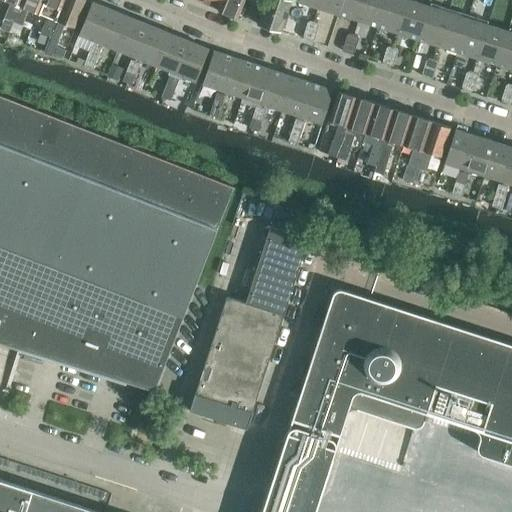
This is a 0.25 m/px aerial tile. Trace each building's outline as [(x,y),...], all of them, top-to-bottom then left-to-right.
[(2,17),(4,18),(0,26),(0,27),(8,31),(20,0),(5,0),(9,1),(2,17)] [(18,35),(22,25),(29,9),(37,12),(41,0),(20,0),(8,31),(18,35)] [(64,0),(41,0),(37,12),(46,16),(39,33),(49,37),(64,0)] [(53,54),(58,40),(59,41),(65,24),(75,28),(85,0),(64,0),(49,37),(50,37),(47,44),(46,44),(42,52),(44,53),(45,51),(53,54)] [(198,0),(198,2),(217,9),(220,0),(198,0)] [(220,0),(217,9),(223,12),(237,17),(244,0),(220,0)] [(264,0),(257,25),(280,32),(289,0),(264,0)] [(298,0),(297,2),(318,9),(320,0),(298,0)] [(320,0),(318,9),(338,15),(342,0),(320,0)] [(342,0),(338,15),(358,21),(364,0),(342,0)] [(364,0),(358,21),(377,27),(385,0),(364,0)] [(385,0),(377,27),(397,34),(407,0),(385,0)] [(427,6),(408,0),(407,0),(397,34),(417,40),(427,6)] [(111,10),(91,2),(78,35),(98,43),(111,10)] [(447,12),(427,6),(417,40),(437,46),(447,12)] [(98,43),(117,51),(130,17),(111,10),(98,43)] [(437,46),(456,52),(467,18),(447,12),(437,46)] [(117,51),(136,58),(149,25),(130,17),(117,51)] [(467,18),(456,52),(476,58),(487,25),(467,18)] [(306,29),(317,32),(319,25),(317,23),(310,21),(308,22),(306,29)] [(155,66),(169,32),(149,25),(136,58),(155,66)] [(476,58),(496,65),(506,31),(487,25),(476,58)] [(317,32),(306,29),(303,36),(304,38),(312,41),(315,39),(317,32)] [(496,65),(511,69),(511,32),(506,31),(496,65)] [(175,73),(188,40),(169,32),(155,66),(175,73)] [(50,37),(49,37),(39,33),(37,40),(46,44),(47,44),(50,37)] [(345,42),(356,45),(358,38),(357,36),(350,33),(347,35),(345,42)] [(194,81),(208,48),(188,40),(175,73),(194,81)] [(356,45),(345,42),(343,49),(344,51),(351,53),(354,52),(356,45)] [(88,55),(98,58),(102,47),(93,44),(88,55)] [(385,54),(396,57),(398,51),(396,48),(389,46),(387,47),(385,54)] [(201,83),(221,90),(232,57),(212,50),(201,83)] [(396,57),(385,54),(382,61),(384,64),(391,66),(394,64),(396,57)] [(98,58),(88,55),(84,66),(93,69),(98,58)] [(241,97),(252,64),(232,57),(221,90),(241,97)] [(424,67),(435,70),(437,63),(436,61),(429,58),(427,60),(424,67)] [(127,70),(136,74),(141,63),(131,59),(127,70)] [(261,104),(272,70),(252,64),(241,97),(261,104)] [(121,69),(112,66),(108,76),(116,79),(121,69)] [(435,70),(424,67),(422,73),(423,76),(431,78),(433,77),(435,70)] [(136,74),(127,70),(122,81),(132,85),(136,74)] [(272,70),(261,104),(280,110),(291,77),(272,70)] [(464,79),(475,83),(477,76),(476,73),(469,71),(466,72),(464,79)] [(166,86),(175,89),(179,79),(170,75),(166,86)] [(311,84),(291,77),(280,110),(300,117),(311,84)] [(475,83),(464,79),(462,86),(463,89),(470,91),(473,90),(475,83)] [(331,91),(311,84),(300,117),(320,124),(331,91)] [(175,89),(166,86),(161,97),(171,100),(175,89)] [(213,103),(223,106),(226,95),(217,92),(213,103)] [(328,154),(336,157),(337,157),(356,98),(335,92),(326,119),(338,123),(328,154)] [(511,94),(504,92),(502,99),(503,101),(510,104),(511,102),(511,94)] [(0,341),(154,390),(233,188),(234,188),(234,187),(0,95),(0,341)] [(356,129),(365,131),(366,132),(375,104),(356,98),(337,157),(346,160),(356,129)] [(223,106),(213,103),(210,115),(219,118),(223,106)] [(367,163),(374,166),(376,166),(394,111),(375,104),(366,132),(363,141),(373,144),(367,163)] [(253,117),(262,120),(266,109),(256,105),(253,117)] [(393,141),(402,144),(403,144),(413,116),(394,111),(376,166),(374,172),(382,174),(393,141)] [(408,164),(405,174),(403,180),(412,182),(413,179),(431,122),(413,116),(403,144),(413,148),(408,164)] [(262,120),(253,117),(249,128),(259,131),(262,120)] [(292,129),(301,133),(305,121),(296,118),(292,129)] [(440,157),(449,128),(431,122),(413,179),(422,182),(425,170),(431,153),(440,157)] [(301,133),(292,129),(288,141),(298,144),(301,133)] [(442,163),(463,170),(474,136),(453,129),(442,163)] [(463,170),(483,176),(494,142),(474,136),(463,170)] [(511,148),(494,142),(483,176),(503,183),(511,153),(511,148)] [(511,153),(503,183),(511,185),(511,153)] [(455,182),(465,185),(468,174),(459,171),(455,182)] [(465,185),(455,182),(452,193),(461,196),(465,185)] [(495,195),(504,198),(508,186),(498,183),(495,195)] [(492,211),(493,212),(500,214),(501,209),(504,198),(495,195),(491,206),(493,206),(492,211)] [(304,239),(266,226),(241,303),(221,296),(185,411),(243,430),(304,239)] [(0,511),(511,511),(511,344),(342,290),(342,289),(341,289),(340,289),(339,289),(338,290),(337,290),(336,290),(335,291),(334,292),(333,293),(333,294),(332,295),(284,443),(302,449),(300,454),(290,450),(289,450),(288,450),(287,450),(286,451),(285,451),(284,451),(284,452),(283,453),(276,473),(277,475),(278,477),(280,480),(313,491),(315,491),(318,491),(320,490),(321,488),(322,486),(328,468),(328,467),(328,466),(327,465),(327,464),(326,463),(325,462),(324,462),(324,461),(313,458),(315,453),(332,459),(335,451),(337,446),(347,414),(347,413),(348,413),(348,412),(349,412),(349,411),(350,411),(351,410),(352,410),(353,410),(353,409),(354,409),(355,409),(356,409),(357,410),(358,410),(413,428),(414,428),(415,428),(416,428),(417,428),(418,428),(419,428),(420,427),(421,427),(422,426),(423,425),(423,424),(424,423),(425,420),(427,413),(436,385),(491,403),(484,423),(484,424),(484,425),(484,426),(484,427),(484,428),(484,429),(485,429),(485,430),(485,431),(486,431),(486,432),(487,432),(487,433),(488,433),(489,434),(490,434),(511,441),(511,511),(101,511),(0,478),(0,511)]
